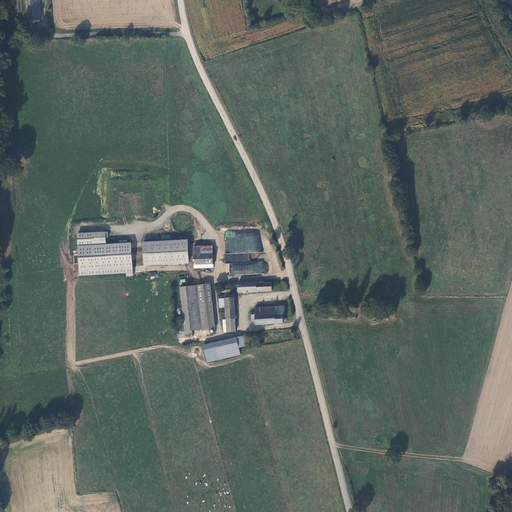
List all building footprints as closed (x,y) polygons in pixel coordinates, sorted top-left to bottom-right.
[(39,0),(29,1),(32,22),(42,21),(39,0)] [(233,231),(237,275),(266,273),(265,261),(250,262),(249,252),(262,251),(260,229),(233,231)] [(106,232),(77,234),(80,277),(125,273),(126,277),(133,277),(130,241),(107,243),(106,232)] [(187,240),(143,243),(145,266),(189,263),(187,240)] [(210,244),(190,245),(191,264),(211,263),(210,244)] [(264,281),(236,283),(237,294),(272,291),(271,282),(264,283),(264,281)] [(208,283),(190,285),(197,329),(201,328),(202,330),(214,328),(208,283)] [(190,330),(197,329),(190,285),(176,287),(182,324),(183,331),(190,330)] [(233,318),(231,298),(222,299),(217,299),(218,309),(223,309),(224,318),(233,318)] [(252,307),(253,313),(253,320),(254,324),(281,322),(281,319),(283,319),(284,317),(284,316),(280,316),(280,314),(282,313),(282,305),(252,307)] [(234,331),(233,318),(224,318),(224,322),(225,331),(234,331)] [(190,336),(190,330),(183,331),(182,324),(175,326),(177,338),(190,336)] [(237,347),(245,345),(243,336),(234,338),(237,347)] [(237,347),(234,338),(202,346),(206,362),(238,354),(237,347)]
